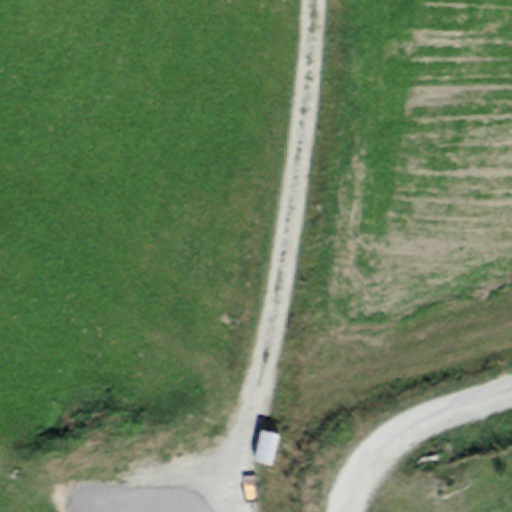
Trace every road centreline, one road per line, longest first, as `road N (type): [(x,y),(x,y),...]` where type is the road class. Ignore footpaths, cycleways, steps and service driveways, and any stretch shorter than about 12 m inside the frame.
road 1 (track): [(206,511),(247,430),(306,144),(315,0)]
road 2 (track): [(350,511),(359,479),(407,430),(511,389)]
